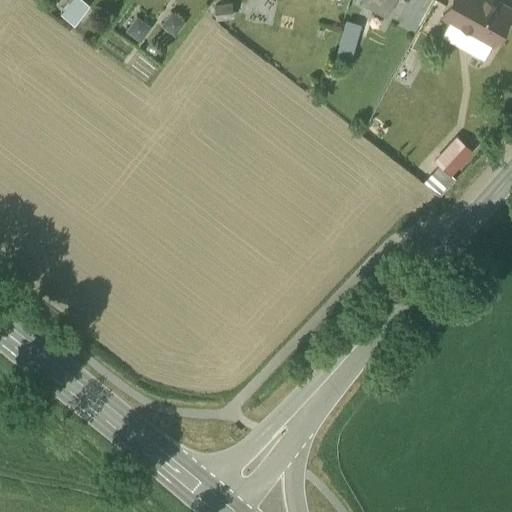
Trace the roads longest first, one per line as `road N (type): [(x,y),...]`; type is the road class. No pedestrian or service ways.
road 1 (tertiary): [(309,398),(511,165)]
road 2 (tertiary): [(200,496),(0,329)]
road 3 (tertiary): [(309,398),(295,398),(200,496)]
